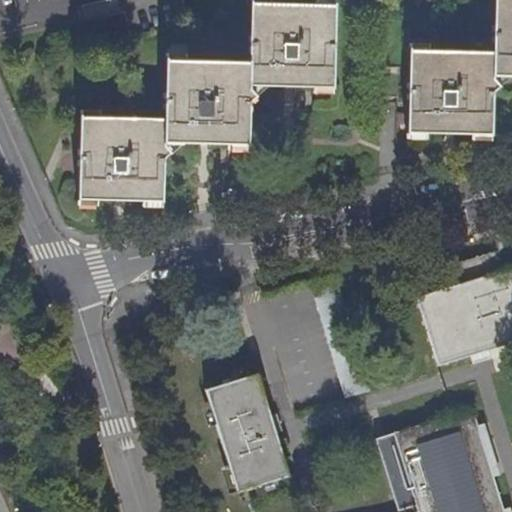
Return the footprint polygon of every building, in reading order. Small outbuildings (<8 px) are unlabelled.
[(0,0),(0,42),(170,0),(0,0)] [(511,0),(490,0),(489,52),(405,50),(404,135),(449,136),(488,137),(489,94),(505,81),(511,81),(511,0)] [(328,4),(243,2),(242,58),(160,54),(158,122),(74,118),(72,200),(113,201),(158,203),(158,160),(177,143),(202,145),(241,147),(244,105),(263,88),(288,89),(327,91),(328,4)] [(439,367),(511,344),(511,245),(511,242),(478,253),(485,277),(418,300),(439,367)] [(342,398),(366,392),(338,282),(314,288),(342,398)] [(236,494),(289,477),(258,374),(204,391),(236,494)] [(503,511),(471,407),(394,431),(416,509),(408,511),(503,511)]
